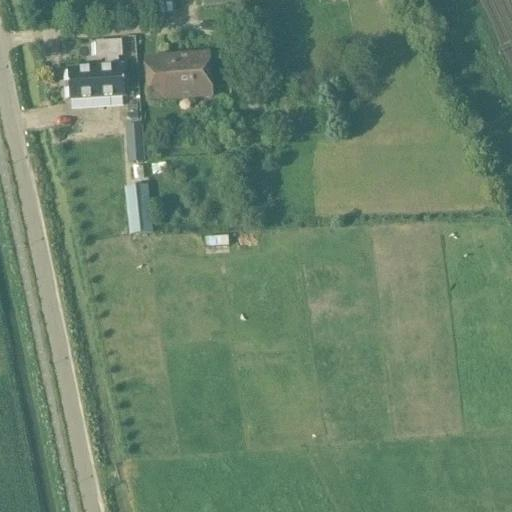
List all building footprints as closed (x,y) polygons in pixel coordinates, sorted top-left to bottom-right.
[(203,0),(205,9),(277,0),(203,0)] [(105,68),(67,71),(69,103),(125,99),(123,67),(119,67),(118,59),(122,58),(121,42),(95,44),(96,60),(105,59),(105,68)] [(208,56),(146,60),(149,102),(212,98),(208,56)] [(127,127),(129,164),(143,163),(141,127),(127,127)] [(153,236),(148,187),(124,189),(129,238),(153,236)]
